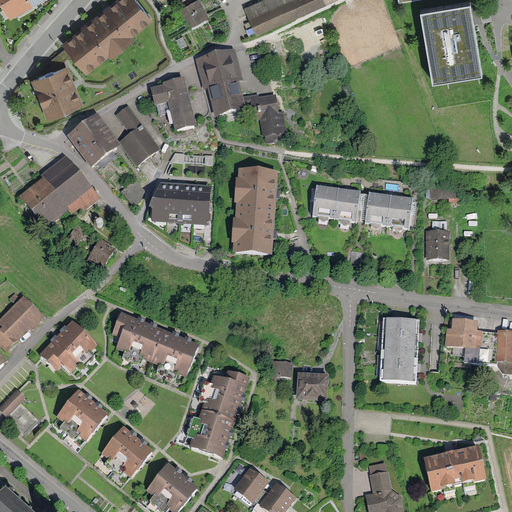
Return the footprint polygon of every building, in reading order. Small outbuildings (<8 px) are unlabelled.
[(0,0),(12,19),(17,16),(19,19),(52,0),(0,0)] [(85,27),(64,44),(78,61),(89,75),(121,48),(154,21),(136,0),(117,0),(113,4),(85,27)] [(202,0),(199,0),(181,8),(191,29),(211,19),(202,0)] [(258,0),(243,7),(254,31),(324,0),(258,0)] [(453,0),(432,4),(419,6),(431,82),(485,73),(477,24),(476,18),(472,0),(453,0)] [(233,49),(195,60),(204,92),(206,92),(214,119),(244,111),(238,88),(238,87),(243,86),(233,49)] [(68,67),(34,81),(49,119),(84,105),(68,67)] [(162,87),(149,90),(154,106),(166,103),(174,133),(194,128),(187,100),(181,79),(161,84),(162,87)] [(275,96),(250,99),(252,117),(252,121),(260,120),(262,137),(264,137),(265,144),(278,142),(277,135),(286,134),(282,107),(277,107),(275,96)] [(157,152),(126,108),(114,116),(127,135),(116,143),(134,168),(157,152)] [(95,117),(67,138),(91,169),(119,148),(95,117)] [(211,161),(212,158),(195,154),(194,161),(207,164),(208,161),(211,161)] [(66,158),(40,177),(44,181),(19,199),(44,232),(70,213),(73,216),(80,211),(83,215),(99,202),(66,158)] [(276,174),(236,172),(230,256),(271,258),(273,235),(275,195),(276,174)] [(134,211),(142,194),(133,182),(120,193),(134,211)] [(157,186),(150,209),(149,226),(207,228),(208,188),(157,186)] [(309,217),(332,220),(336,190),(313,187),(313,190),(309,189),(306,212),(310,213),(309,217)] [(464,190),(430,189),(430,199),(449,200),(449,204),(458,204),(463,204),(464,190)] [(354,221),(358,221),(361,197),(357,196),(357,193),(336,190),(332,220),(354,223),(354,221)] [(384,228),(388,198),(366,195),(365,197),(361,197),(358,221),(362,222),(361,225),(384,228)] [(411,201),(388,198),(384,228),(406,231),(407,218),(412,218),(414,204),(410,204),(411,201)] [(98,220),(97,221),(96,222),(96,224),(96,225),(96,226),(97,227),(98,228),(100,228),(101,228),(102,227),(103,226),(104,225),(104,223),(103,222),(102,221),(101,220),(100,220),(99,220),(98,220)] [(114,251),(73,226),(55,255),(72,265),(75,261),(98,275),(114,251)] [(451,233),(429,233),(428,262),(451,262),(451,233)] [(0,347),(6,353),(9,350),(30,330),(32,332),(46,318),(25,296),(0,319),(0,347)] [(139,363),(144,365),(158,329),(118,314),(108,338),(117,342),(114,350),(121,353),(119,359),(137,366),(139,363)] [(418,323),(381,321),(378,386),(414,387),(415,369),(417,341),(418,323)] [(475,324),(450,322),(449,331),(444,331),(443,349),(463,350),(477,351),(478,334),(474,333),(475,324)] [(56,339),(38,361),(42,364),(54,375),(59,369),(68,377),(70,375),(73,371),(77,375),(92,358),(87,354),(93,347),(68,325),(62,333),(56,339)] [(198,345),(158,329),(144,365),(154,369),(152,374),(173,382),(175,378),(184,381),(198,345)] [(511,332),(496,332),(496,335),(494,364),(502,375),(511,375),(511,332)] [(496,335),(478,334),(477,351),(463,350),(462,362),(494,364),(496,335)] [(287,363),(269,363),(268,378),(287,378),(287,370),(287,363)] [(249,381),(226,374),(223,382),(211,378),(208,386),(204,385),(198,404),(202,405),(200,412),(236,423),(249,381)] [(325,377),(295,376),(294,403),(324,404),(325,377)] [(27,401),(18,392),(0,409),(4,414),(25,436),(39,422),(23,405),(27,401)] [(104,417),(73,394),(53,420),(59,425),(55,429),(74,443),(77,438),(84,443),(104,417)] [(224,460),(236,423),(200,412),(196,423),(189,421),(183,438),(190,441),(188,448),(224,460)] [(150,454),(119,431),(99,457),(105,462),(101,466),(120,480),(123,475),(130,480),(150,454)] [(477,451),(420,464),(427,495),(484,483),(477,451)] [(177,511),(196,488),(165,465),(145,491),(151,495),(147,500),(163,511),(166,511),(169,509),(173,511),(177,511)] [(402,511),(401,498),(388,491),(384,467),(367,470),(371,498),(365,499),(366,511),(402,511)] [(266,483),(248,470),(233,491),(251,503),(253,500),(260,491),(266,483)] [(285,511),(295,499),(275,484),(267,496),(260,505),(258,508),(264,511),(285,511)] [(267,496),(260,491),(253,500),(260,505),(267,496)] [(25,511),(2,493),(0,495),(0,511),(25,511)]
